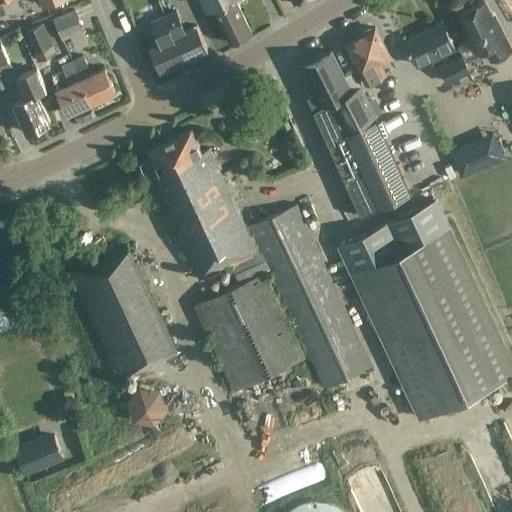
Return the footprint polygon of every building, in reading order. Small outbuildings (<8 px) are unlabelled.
[(230,43),(251,33),(236,0),(235,0),(199,0),(206,14),(214,10),(230,43)] [(484,1),(459,14),(458,14),(478,53),(485,49),(491,61),(511,51),(497,23),(495,24),(484,1)] [(53,18),(62,41),(84,31),(74,9),(53,18)] [(176,10),(164,16),(184,60),(207,49),(197,26),(185,31),(176,10)] [(162,41),(150,46),(161,70),(184,60),(164,16),(152,21),(158,37),(160,36),(162,41)] [(57,52),(44,23),(24,32),(38,61),(57,52)] [(455,49),(444,26),(423,37),(421,33),(405,41),(409,50),(408,50),(409,53),(411,52),(417,65),(431,57),(433,60),(455,49)] [(385,74),(380,63),(390,58),(375,27),(372,29),(369,28),(362,31),(361,35),(346,42),(367,84),(385,74)] [(0,38),(0,68),(10,64),(0,38)] [(305,64),(302,66),(316,92),(306,97),(360,216),(409,194),(374,116),(375,116),(360,86),(361,86),(353,70),(343,75),(331,51),(328,53),(323,51),(307,60),(305,64)] [(83,56),(72,61),(91,102),(115,91),(105,68),(91,74),(83,56)] [(461,57),(441,68),(448,82),(469,71),(461,57)] [(67,113),(91,102),(72,61),(62,66),(70,84),(57,90),(67,113)] [(18,77),(26,96),(13,102),(27,133),(51,122),(38,93),(46,89),(37,68),(18,77)] [(371,365),(296,204),(246,227),(209,148),(201,151),(191,129),(148,150),(153,158),(141,164),(143,171),(147,177),(151,175),(153,179),(155,178),(159,186),(157,187),(171,219),(176,216),(183,231),(178,233),(200,280),(231,265),(240,283),(194,305),(234,390),(305,357),(268,272),(273,270),(325,386),(371,365)] [(492,130),(449,149),(461,177),(505,157),(492,130)] [(511,374),(511,362),(435,199),(340,244),(421,417),(511,374)] [(69,270),(119,377),(176,350),(126,243),(69,270)] [(28,308),(18,282),(1,288),(0,284),(0,310),(5,308),(8,316),(28,308)] [(169,407),(161,387),(139,384),(126,401),(134,421),(155,424),(169,407)] [(37,396),(0,400),(0,401),(3,426),(40,422),(37,396)] [(25,472),(64,458),(53,431),(15,445),(25,472)] [(63,489),(48,497),(55,509),(70,501),(63,489)] [(344,511),(341,509),(339,507),(335,505),(332,503),(329,502),(325,501),(322,500),(318,500),(315,500),(311,500),(307,501),(304,502),(300,503),(297,505),(294,506),(291,508),(288,511),(287,511),(344,511)]
